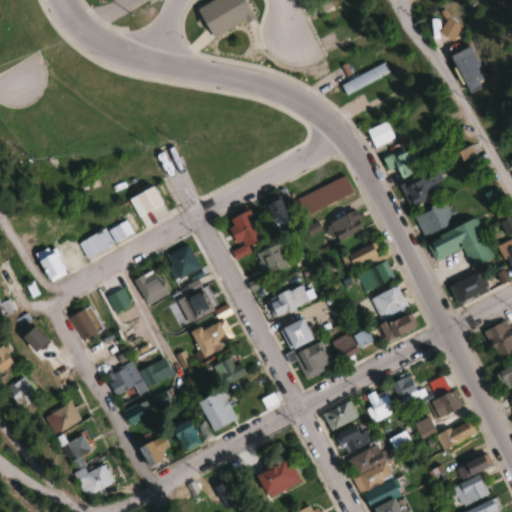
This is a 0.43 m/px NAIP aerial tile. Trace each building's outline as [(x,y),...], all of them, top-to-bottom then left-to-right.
[(208,0),(195,8),(211,38),(251,17),(241,0),(208,0)] [(459,25),(444,16),(435,31),(450,40),(459,25)] [(466,92),(486,80),(466,44),(445,55),(466,92)] [(339,84),(344,95),(389,72),(384,61),(339,84)] [(394,138),(385,120),(364,130),(373,148),(394,138)] [(458,160),(473,159),(472,147),(457,147),(458,160)] [(400,179),(414,172),(402,148),(381,158),(387,170),(394,166),(400,179)] [(445,191),(436,168),(398,183),(407,206),(445,191)] [(310,214),(352,192),(343,175),(301,197),(310,214)] [(160,205),(150,186),(132,195),(143,214),(160,205)] [(269,225),(287,215),(277,196),(259,205),(269,225)] [(412,215),(422,236),(453,221),(443,200),(412,215)] [(228,218),(232,227),(228,228),(236,246),(260,236),(248,209),(228,218)] [(322,224),(330,242),(361,228),(353,210),(322,224)] [(84,259),(137,231),(129,215),(103,229),(103,228),(76,243),(84,259)] [(497,221),(504,236),(511,232),(511,215),(497,221)] [(473,218),(424,242),(433,261),(461,247),(471,267),(492,257),(473,218)] [(511,275),(511,238),(496,245),(509,277),(511,275)] [(385,255),(382,249),(377,252),(372,241),(339,258),(348,274),(385,255)] [(285,264),(274,243),(252,254),(263,275),(285,264)] [(164,256),(176,279),(190,272),(191,273),(199,269),(186,244),(164,256)] [(65,272),(51,250),(35,260),(49,282),(65,272)] [(355,275),(364,293),(391,279),(382,261),(355,275)] [(132,278),(144,304),(164,295),(152,269),(132,278)] [(456,305),(487,289),(478,271),(447,287),(456,305)] [(307,302),(299,283),(264,299),(272,318),(307,302)] [(368,299),(379,322),(406,308),(395,285),(368,299)] [(212,310),(200,286),(190,291),(191,293),(174,301),(185,323),(212,310)] [(129,304),(121,288),(104,297),(113,313),(129,304)] [(66,317),(81,341),(96,331),(82,307),(66,317)] [(378,326),(384,340),(415,326),(408,312),(378,326)] [(277,328),(288,350),(310,339),(299,317),(277,328)] [(511,340),(511,331),(504,318),(482,331),(498,359),(511,351),(511,344),(510,341),(511,340)] [(188,332),(199,357),(230,343),(219,319),(188,332)] [(18,335),(36,361),(50,352),(32,326),(18,335)] [(357,348),(371,341),(364,328),(351,335),(357,348)] [(357,350),(345,333),(329,344),(341,361),(357,350)] [(329,366),(316,341),(291,353),(303,378),(329,366)] [(0,364),(5,368),(9,361),(0,355),(0,364)] [(104,372),(113,395),(135,386),(137,391),(172,376),(165,358),(134,370),(130,361),(104,372)] [(240,362),(229,365),(228,360),(212,363),(216,382),(243,377),(240,362)] [(511,363),(494,373),(502,389),(511,383),(511,363)] [(447,390),(441,375),(427,382),(434,398),(425,402),(432,419),(459,407),(451,388),(447,390)] [(398,405),(424,395),(422,389),(414,392),(408,376),(390,383),(398,405)] [(20,402),(33,392),(21,377),(8,386),(20,402)] [(195,401),(211,431),(234,420),(218,389),(195,401)] [(371,422),(393,414),(382,389),(361,398),(371,422)] [(150,398),(156,407),(168,399),(162,390),(150,398)] [(320,413),(328,430),(356,419),(349,401),(320,413)] [(52,433),(78,422),(69,402),(43,413),(52,433)] [(151,414),(146,402),(121,412),(126,424),(151,414)] [(182,452),(199,443),(186,418),(169,428),(182,452)] [(442,450),(472,434),(464,420),(434,436),(442,450)] [(371,440),(366,429),(357,434),(352,424),(333,435),(344,454),(371,440)] [(386,438),(393,451),(410,442),(403,429),(386,438)] [(103,463),(85,472),(78,456),(89,451),(81,434),(69,439),(66,432),(55,436),(84,497),(113,483),(103,463)] [(169,455),(159,436),(138,446),(148,466),(169,455)] [(345,459),(354,478),(351,479),(357,493),(389,477),(374,446),(345,459)] [(453,468),(459,480),(488,465),(482,453),(453,468)] [(253,473),(265,499),(299,483),(287,457),(253,473)] [(462,509),(487,493),(475,474),(450,490),(462,509)] [(398,511),(393,502),(400,499),(389,479),(362,495),(371,511),(398,511)] [(227,499),(224,483),(214,485),(217,501),(227,499)] [(495,511),(489,499),(464,511),(495,511)] [(315,511),(310,503),(295,511),(315,511)]
